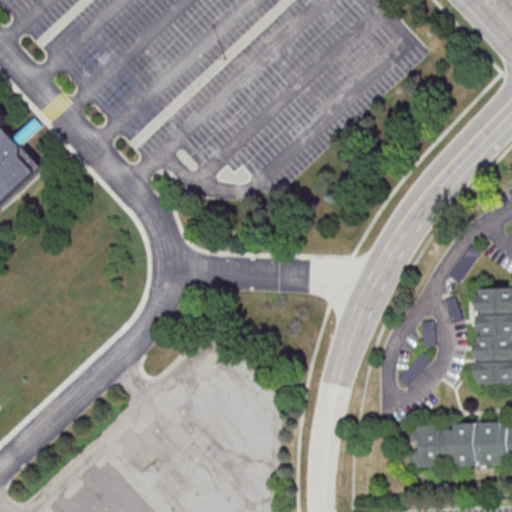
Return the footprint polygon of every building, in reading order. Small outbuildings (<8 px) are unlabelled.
[(0,104),(2,105),(9,116),(8,128),(45,167),(0,209),(0,104)] [(474,259),(465,254),(451,275),(460,281),(474,259)] [(480,286),(511,286),(511,383),(481,384),(480,286)] [(444,299),(452,322),(465,317),(457,295),(444,299)] [(435,320),(423,320),(425,345),(437,345),(435,320)] [(415,425),(511,422),(511,460),(416,465),(415,425)]
